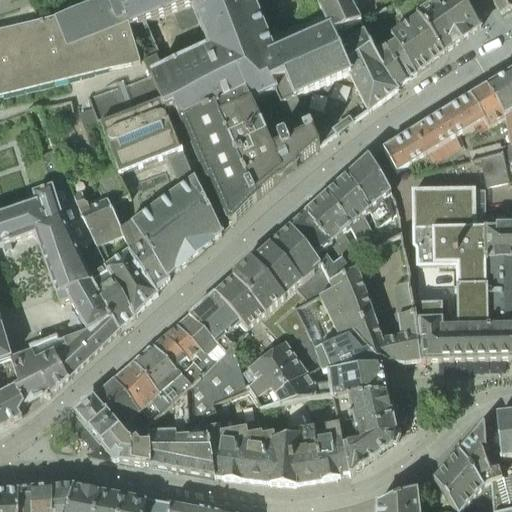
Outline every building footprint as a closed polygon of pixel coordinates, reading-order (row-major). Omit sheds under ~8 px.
[(399,93),(398,91),(375,56),(365,34),(350,44),(346,34),(362,26),(347,0),(313,0),(322,18),(270,41),(253,0),(108,0),(55,20),(65,50),(127,27),(141,66),(144,64),(158,58),(160,57),(147,25),(192,9),(207,52),(221,46),(236,79),(239,78),(262,67),(276,98),(297,142),(309,137),(306,132),(311,130),(298,102),(350,80),(368,116),(369,115),(370,115),(372,113),(396,95),(396,96),(399,94),(398,93),(399,93)] [(431,36),(445,55),(481,30),(468,10),(461,0),(437,0),(417,15),(418,17),(431,36)] [(511,0),(491,0),(502,18),(511,12),(511,0)] [(445,55),(431,36),(418,17),(401,28),(393,34),(391,35),(396,43),(416,76),(431,66),(445,55)] [(0,99),(141,67),(141,66),(127,27),(65,50),(55,20),(42,23),(35,25),(0,33),(0,99)] [(407,84),(416,76),(396,43),(386,49),(407,84)] [(257,202),(299,168),(320,150),(315,139),(311,130),(306,132),(309,137),(297,142),(289,146),(286,138),(278,141),(281,149),(273,153),(253,108),(276,98),(262,67),(239,78),(236,79),(221,46),(207,52),(163,72),(158,58),(144,64),(149,78),(151,77),(161,102),(167,114),(175,110),(181,124),(180,124),(207,188),(210,187),(229,231),(257,202)] [(398,91),(407,84),(386,49),(375,56),(398,91)] [(505,122),(511,117),(511,75),(487,90),(505,122)] [(490,133),(506,124),(505,122),(487,90),(470,100),(484,124),(490,133)] [(456,141),(484,124),(470,100),(442,118),(413,135),(384,152),(398,176),(427,159),(456,141)] [(223,237),(195,182),(182,153),(167,114),(161,102),(101,125),(121,176),(165,159),(181,193),(133,228),(123,234),(157,296),(170,283),(168,281),(177,274),(178,274),(210,248),(210,249),(213,246),(212,246),(223,237)] [(511,117),(505,122),(506,124),(511,149),(502,150),(503,156),(481,162),(486,191),(509,186),(509,188),(511,187),(511,117)] [(352,127),(348,121),(332,133),(332,132),(327,130),(315,139),(320,150),(338,137),(352,127)] [(120,333),(135,320),(105,270),(97,252),(79,215),(72,198),(54,152),(41,156),(53,189),(66,226),(79,254),(78,254),(91,279),(94,285),(120,333)] [(368,213),(370,217),(371,216),(378,232),(392,222),(385,204),(391,198),(369,161),(348,180),(370,211),(368,213)] [(158,297),(157,296),(123,234),(122,235),(111,209),(129,200),(114,166),(90,176),(105,206),(90,212),(82,194),(72,198),(79,215),(97,252),(123,240),(129,254),(105,270),(135,320),(158,297)] [(367,220),(370,217),(368,213),(370,211),(348,180),(328,198),(350,229),(351,233),(352,233),(360,248),(368,242),(373,252),(382,248),(367,220)] [(0,366),(12,363),(19,387),(15,389),(25,411),(25,410),(26,409),(42,400),(44,399),(45,399),(46,400),(47,400),(48,401),(50,400),(52,398),(120,333),(94,285),(91,279),(78,254),(79,254),(66,226),(53,189),(33,196),(36,207),(0,218),(0,366)] [(415,317),(421,364),(421,365),(511,363),(511,230),(486,231),(485,193),(413,193),(413,250),(417,253),(417,271),(456,270),(458,332),(443,331),(443,306),(414,306),(415,317)] [(345,266),(358,260),(345,238),(351,233),(350,229),(328,198),(306,217),(345,266)] [(351,274),(345,266),(306,217),(291,231),(321,271),(322,270),(330,285),(329,285),(330,288),(337,286),(335,282),(351,274)] [(268,320),(290,345),(307,333),(297,311),(312,304),(319,300),(333,294),(330,288),(329,285),(330,285),(322,270),(321,271),(291,231),(271,248),(272,249),(256,263),(255,262),(236,280),(218,296),(218,295),(215,298),(241,325),(249,335),(267,319),(268,320)] [(421,364),(415,317),(398,318),(401,338),(383,342),(359,273),(364,270),(358,260),(345,266),(351,274),(335,282),(337,286),(330,288),(333,294),(319,300),(337,338),(352,330),(354,336),(379,362),(386,365),(405,366),(421,364)] [(226,357),(235,349),(227,339),(241,325),(215,298),(189,320),(226,357)] [(307,333),(316,353),(322,370),(324,376),(327,376),(381,371),(379,362),(354,336),(352,330),(337,338),(340,342),(323,350),(312,304),(297,311),(307,333)] [(214,369),(226,357),(189,320),(177,331),(214,369)] [(203,380),(214,369),(177,331),(165,341),(203,380)] [(316,353),(307,333),(290,345),(243,379),(250,393),(255,403),(307,376),(322,370),(316,353)] [(191,391),(203,380),(165,341),(152,352),(191,391)] [(216,482),(207,431),(205,422),(217,416),(214,409),(250,393),(243,379),(235,349),(226,357),(214,369),(203,380),(191,391),(170,410),(150,427),(142,433),(147,445),(151,471),(179,476),(215,482),(216,482)] [(170,410),(191,391),(152,352),(133,368),(170,410)] [(150,427),(170,410),(133,368),(114,384),(150,427)] [(315,388),(317,402),(331,399),(331,402),(348,401),(349,403),(387,396),(381,371),(327,376),(329,386),(315,388)] [(261,413),(317,402),(315,388),(307,376),(255,403),(261,413)] [(129,444),(142,433),(150,427),(114,384),(94,401),(129,444)] [(25,413),(25,411),(15,389),(0,397),(0,430),(22,420),(20,416),(25,413)] [(342,437),(393,424),(387,396),(349,403),(352,417),(339,419),(342,437)] [(147,445),(142,433),(129,444),(94,401),(76,417),(116,464),(151,471),(147,445)] [(511,416),(498,418),(498,419),(497,420),(502,462),(506,462),(506,452),(511,452),(511,416)] [(338,479),(349,477),(342,437),(339,419),(336,420),(337,427),(325,429),(327,436),(316,438),(323,485),(338,483),(338,479)] [(499,463),(502,462),(497,420),(484,426),(489,464),(499,463)] [(342,437),(349,477),(351,481),(393,449),(396,437),(393,424),(342,437)] [(503,482),(499,463),(489,464),(484,426),(460,454),(486,489),(492,485),(503,482)] [(243,484),(244,485),(236,433),(221,435),(220,429),(207,431),(216,482),(217,481),(224,482),(225,484),(241,485),(243,484)] [(271,489),(273,489),(263,437),(262,434),(249,437),(247,431),(236,433),(244,485),(271,487),(271,489)] [(298,489),(323,485),(316,438),(315,431),(300,433),(300,437),(290,439),(298,489)] [(296,490),(298,489),(290,439),(275,441),(274,435),(263,437),(273,489),(279,489),(296,490)] [(511,511),(511,452),(506,452),(506,462),(502,462),(499,463),(503,482),(492,485),(493,511),(511,511)] [(465,511),(484,490),(486,489),(460,454),(435,483),(454,511),(465,511)] [(67,511),(75,490),(75,489),(52,491),(52,511),(67,511)] [(95,511),(99,494),(75,490),(67,511),(95,511)] [(52,511),(52,491),(33,492),(33,511),(52,511)] [(18,493),(17,511),(33,511),(33,492),(18,493)] [(377,511),(418,511),(417,492),(378,507),(377,511)] [(0,511),(17,511),(18,493),(0,494),(0,511)] [(145,511),(147,503),(129,500),(99,494),(95,511),(145,511)] [(170,511),(171,507),(147,503),(145,511),(170,511)]
